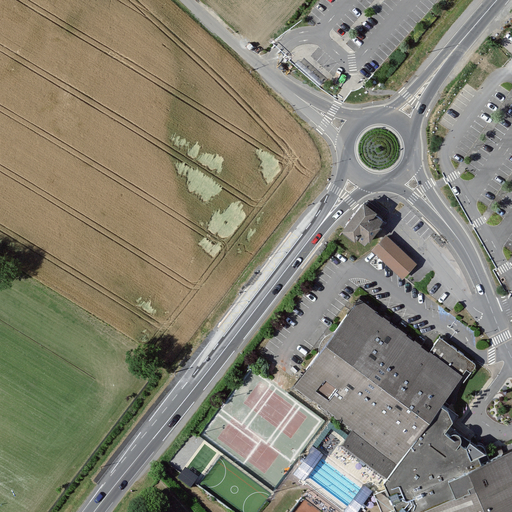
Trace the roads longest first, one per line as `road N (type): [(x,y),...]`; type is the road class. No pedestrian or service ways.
road 1 (primary): [(94,511),(310,240)]
road 2 (unclassified): [(511,359),(447,224)]
road 3 (primary): [(412,140),(423,103),(482,17)]
road 4 (unclassified): [(188,0),(293,93)]
road 5 (primary): [(482,17),(381,114)]
